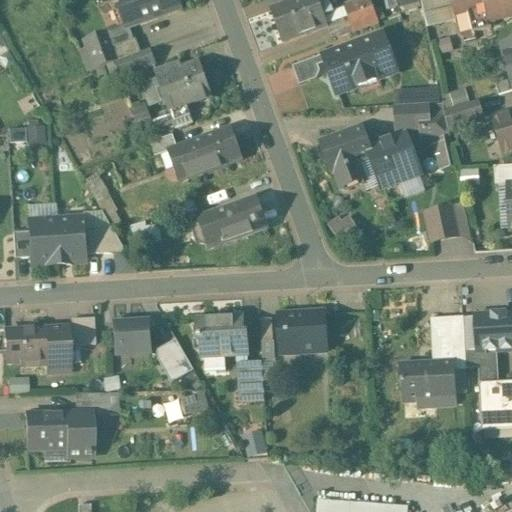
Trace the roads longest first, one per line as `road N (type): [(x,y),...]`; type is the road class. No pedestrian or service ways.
road 1 (residential): [(0,293),(316,276)]
road 2 (residential): [(223,0),(316,276)]
road 3 (residential): [(316,276),(511,266)]
